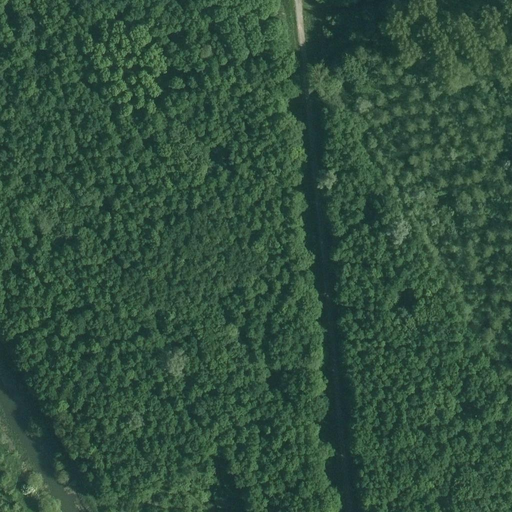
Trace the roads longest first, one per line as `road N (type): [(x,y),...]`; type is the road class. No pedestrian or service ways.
road 1 (track): [(349,511),(299,0)]
road 2 (track): [(102,511),(0,336)]
